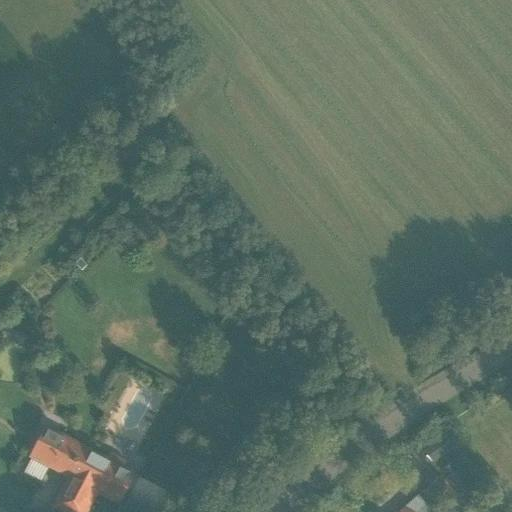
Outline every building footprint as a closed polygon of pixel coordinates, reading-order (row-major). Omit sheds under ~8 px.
[(155,229),(171,250),(179,244),(163,223),(155,229)] [(47,428),(31,458),(69,478),(53,508),(59,511),(88,511),(98,494),(119,505),(134,475),(125,469),(127,464),(112,456),(109,461),(47,428)] [(420,495),(437,511),(442,511),(453,502),(433,482),(420,495)] [(402,511),(430,511),(418,498),(406,509),(402,511)] [(125,509),(131,511),(153,511),(154,510),(129,499),(125,509)]
